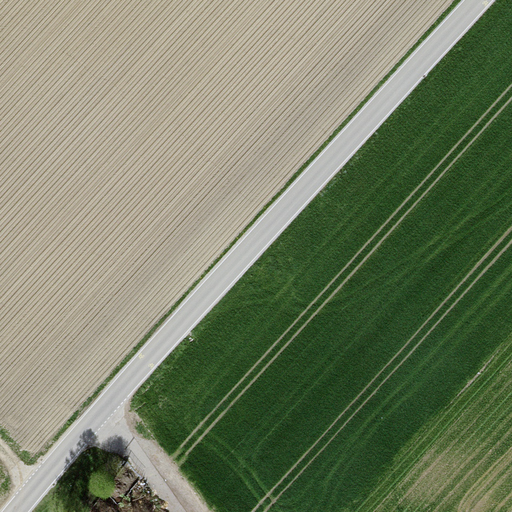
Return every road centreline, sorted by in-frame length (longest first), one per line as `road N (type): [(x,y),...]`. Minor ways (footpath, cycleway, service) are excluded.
road 1 (unclassified): [(479,0),(14,511)]
road 2 (track): [(175,511),(102,409)]
